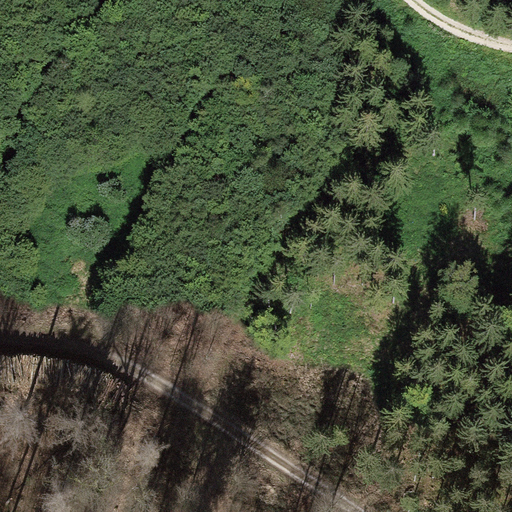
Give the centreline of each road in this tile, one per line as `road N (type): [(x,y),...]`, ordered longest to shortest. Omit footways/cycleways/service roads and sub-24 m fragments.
road 1 (track): [(0,338),(60,342),(151,381),(354,511)]
road 2 (track): [(400,0),(468,34),(511,43)]
